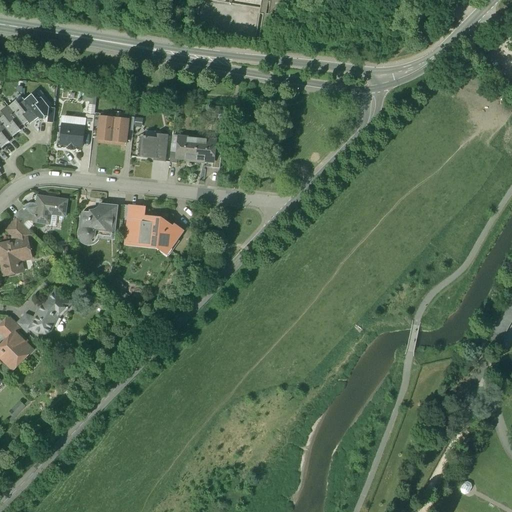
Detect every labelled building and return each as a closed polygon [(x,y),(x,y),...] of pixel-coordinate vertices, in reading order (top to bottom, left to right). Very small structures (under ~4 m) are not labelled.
[(261,0),(199,0),(195,29),(259,39),(263,14),(260,14),(261,0)] [(37,102),(32,95),(24,101),(38,118),(40,120),(44,120),(44,117),(47,117),(48,117),(49,108),(41,98),(37,102)] [(38,118),(24,101),(19,105),(16,101),(9,107),(25,127),(26,128),(38,118)] [(8,106),(1,112),(4,116),(0,119),(0,121),(13,137),(25,127),(9,107),(8,106)] [(55,109),(49,108),(48,117),(47,117),(47,123),(53,124),(55,109)] [(94,116),(86,115),(85,127),(85,131),(93,131),(93,127),(94,116)] [(101,117),(100,117),(99,128),(98,140),(104,140),(104,143),(111,144),(114,118),(106,117),(106,118),(101,117)] [(122,119),(114,118),(111,144),(119,145),(119,142),(126,143),(127,130),(128,121),(127,120),(122,120),(122,119)] [(0,121),(0,147),(1,149),(14,139),(0,121)] [(85,127),(62,125),(60,145),(83,147),(85,131),(85,127)] [(160,139),(144,137),(142,158),(158,160),(159,160),(161,143),(167,144),(168,136),(161,135),(160,139)] [(197,140),(179,138),(177,152),(177,159),(195,161),(197,140)] [(215,142),(197,140),(195,161),(212,163),(213,163),(214,156),(215,142)] [(222,142),(215,142),(214,156),(221,156),(222,142)] [(167,144),(161,143),(159,160),(158,160),(158,162),(165,163),(167,144)] [(221,156),(214,156),(213,163),(212,163),(212,168),(219,169),(221,156)] [(67,201),(38,197),(36,205),(34,222),(34,223),(47,224),(48,214),(65,217),(67,201)] [(36,205),(32,204),(26,206),(24,208),(32,216),(27,221),(34,222),(36,205)] [(116,208),(100,206),(99,214),(91,213),(91,215),(85,215),(83,215),(82,217),(81,224),(84,224),(83,234),(82,236),(84,239),(86,241),(88,242),(91,241),(93,240),(95,238),(96,235),(104,236),(105,231),(110,232),(112,217),(115,217),(116,208)] [(124,206),(116,206),(116,208),(115,217),(115,220),(122,220),(124,206)] [(131,207),(124,206),(122,220),(128,221),(130,208),(131,207)] [(23,207),(15,217),(17,220),(23,225),(27,221),(32,216),(24,208),(23,207)] [(172,230),(161,221),(152,219),(143,218),(144,209),(130,208),(128,221),(125,244),(151,247),(152,242),(159,243),(172,253),(179,242),(177,240),(182,233),(174,227),(172,230)] [(23,225),(17,220),(6,231),(12,236),(13,243),(27,240),(33,234),(23,225)] [(13,243),(0,245),(0,255),(4,276),(20,273),(19,267),(20,267),(20,265),(19,265),(17,259),(23,258),(23,261),(31,259),(27,240),(13,243)] [(56,291),(42,306),(35,318),(36,319),(30,329),(31,330),(38,333),(40,333),(41,331),(48,335),(57,317),(58,317),(68,307),(69,305),(56,291)] [(511,299),(490,340),(498,344),(511,318),(511,299)] [(26,314),(17,324),(20,328),(27,334),(31,330),(30,329),(36,319),(35,318),(26,314)] [(12,319),(8,319),(0,326),(0,331),(8,340),(16,331),(16,332),(20,328),(17,324),(12,319)] [(8,340),(0,347),(0,359),(1,358),(10,367),(23,355),(26,358),(32,351),(25,344),(27,342),(16,332),(16,331),(8,340)]
